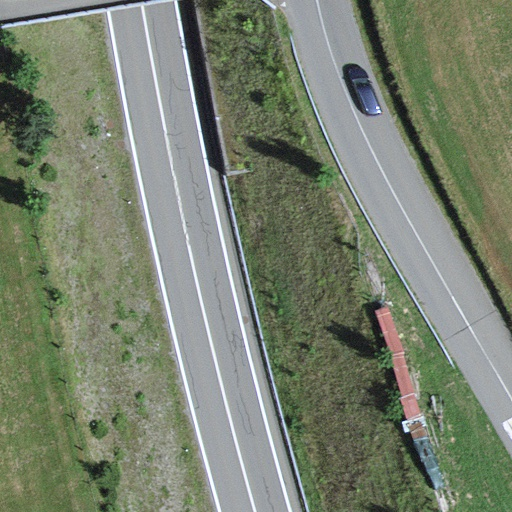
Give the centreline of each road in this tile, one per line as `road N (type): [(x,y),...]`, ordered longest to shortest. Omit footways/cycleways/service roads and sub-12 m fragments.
road 1 (trunk): [(252,511),(186,243),(141,0)]
road 2 (tertiary): [(511,399),(374,155),(314,0)]
